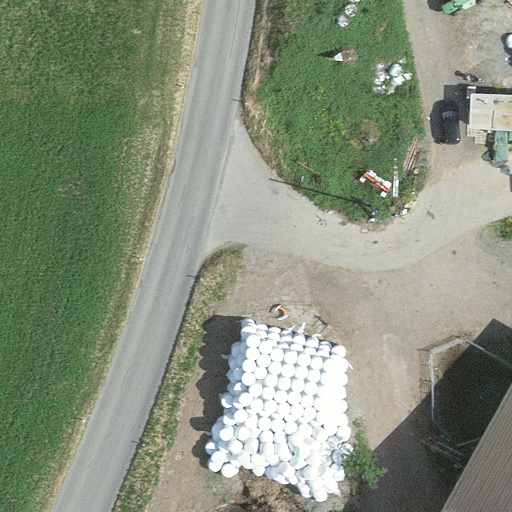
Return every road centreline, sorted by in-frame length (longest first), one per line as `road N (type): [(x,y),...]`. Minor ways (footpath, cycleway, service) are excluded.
road 1 (tertiary): [(84,511),(186,223),(232,0)]
road 2 (unknown): [(179,246),(350,322),(439,345),(469,336),(511,298)]
